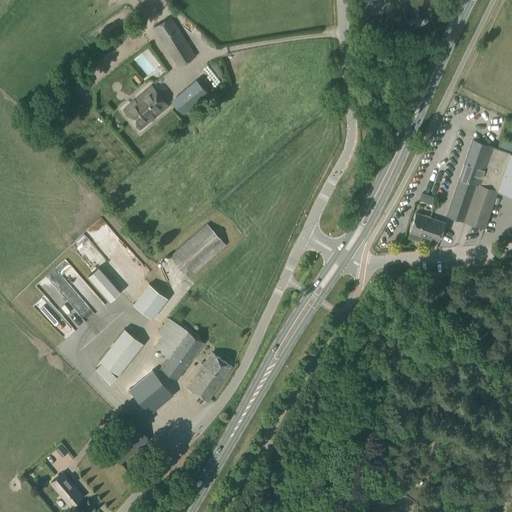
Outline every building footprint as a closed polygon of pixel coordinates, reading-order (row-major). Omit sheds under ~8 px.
[(114,24),(121,21),(118,14),(111,17),(114,24)] [(171,15),(152,27),(177,67),(196,55),(171,15)] [(142,77),(138,72),(133,76),(137,81),(142,77)] [(194,79),(168,100),(182,117),(208,96),(194,79)] [(151,86),(122,110),(139,130),(168,106),(151,86)] [(490,130),(487,139),(493,141),(496,132),(490,130)] [(511,142),(500,139),(497,148),(472,139),(449,208),(447,215),(484,227),(496,189),(511,194),(511,142)] [(416,212),(407,238),(421,242),(423,236),(438,241),(444,222),(416,212)] [(169,255),(188,277),(226,245),(207,223),(169,255)] [(99,265),(88,275),(110,300),(120,290),(99,265)] [(146,283),(130,304),(148,318),(164,297),(146,283)] [(160,334),(152,345),(168,357),(161,367),(177,378),(203,342),(167,317),(156,331),(160,334)] [(55,332),(60,337),(68,330),(63,325),(55,332)] [(123,328),(98,360),(118,375),(142,343),(123,328)] [(212,352),(188,386),(208,400),(232,366),(212,352)] [(101,362),(94,368),(108,384),(115,378),(101,362)] [(152,370),(128,390),(148,414),(172,393),(152,370)] [(139,426),(109,451),(120,464),(150,439),(139,426)] [(61,446),(56,450),(62,457),(67,453),(61,446)] [(63,471),(50,482),(70,506),(82,495),(63,471)] [(412,482),(405,491),(416,500),(423,491),(412,482)]
